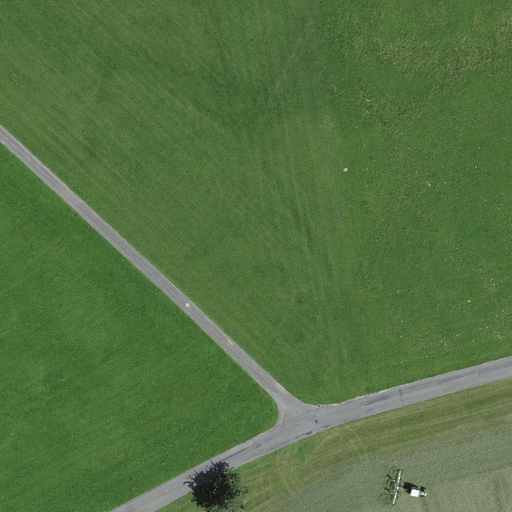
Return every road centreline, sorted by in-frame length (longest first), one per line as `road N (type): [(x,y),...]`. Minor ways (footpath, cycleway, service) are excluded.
road 1 (track): [(0,134),(76,197),(307,424)]
road 2 (unclassified): [(511,371),(307,424),(135,511)]
